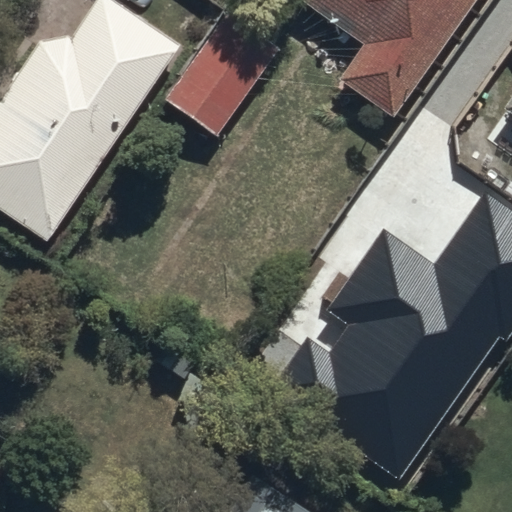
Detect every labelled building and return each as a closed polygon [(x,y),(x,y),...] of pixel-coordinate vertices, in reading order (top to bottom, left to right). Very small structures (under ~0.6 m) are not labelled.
[(176,33),(127,0),(84,0),(69,26),(34,28),(0,79),(0,204),(42,233),(176,33)] [(389,104),(460,0),(310,0),(357,32),(334,66),(389,104)] [(210,124),(275,37),(226,1),(161,89),(210,124)] [(511,75),(497,97),(511,108),(511,75)] [(450,215),(380,164),(310,260),(381,311),(450,215)] [(434,441),(386,410),(349,466),(397,497),(434,441)] [(326,511),(252,460),(215,511),(326,511)]
